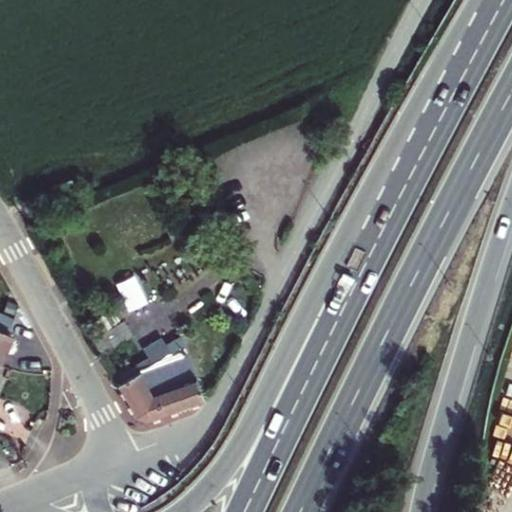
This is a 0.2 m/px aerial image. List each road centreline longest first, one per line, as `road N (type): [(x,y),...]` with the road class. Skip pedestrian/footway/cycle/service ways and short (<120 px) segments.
road 1 (trunk): [(486,0),(347,236),(256,419),(185,511)]
road 2 (trunk): [(506,0),(243,511)]
road 3 (unclassified): [(126,459),(188,439),(217,415),(424,0)]
road 4 (trunk): [(302,511),(511,94)]
road 5 (trunk): [(419,511),(511,207)]
road 6 (tertiary): [(126,459),(0,223)]
